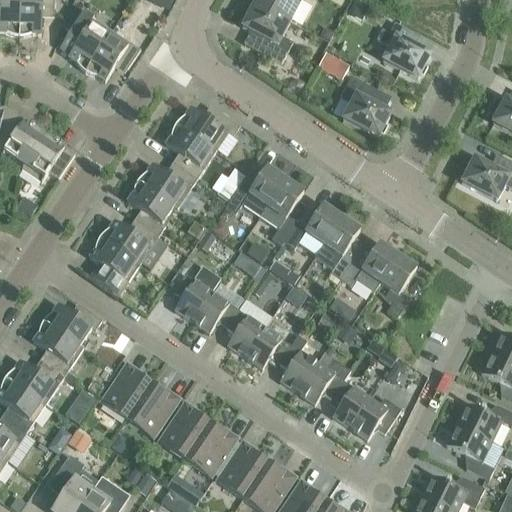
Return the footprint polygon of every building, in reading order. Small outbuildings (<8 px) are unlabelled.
[(19,0),(0,0),(0,36),(5,37),(17,40),(18,40),(19,0)] [(31,38),(40,38),(41,15),(53,16),(53,0),(19,0),(18,40),(19,40),(31,38)] [(257,0),(254,7),(289,25),(302,0),(257,0)] [(281,40),(289,25),(254,7),(241,30),(250,35),(244,47),(281,67),(292,46),(281,40)] [(83,75),(84,76),(111,35),(82,16),(58,52),(68,59),(67,61),(75,66),(83,75)] [(415,51),(421,40),(394,26),(388,37),(381,33),(375,44),(389,51),(382,64),(417,82),(430,58),(415,51)] [(324,30),(319,40),(328,44),(332,34),(324,30)] [(97,80),(104,85),(117,67),(127,73),(140,54),(111,35),(84,76),(85,76),(97,80)] [(325,56),(317,71),(327,76),(335,61),(325,56)] [(351,80),(340,101),(350,107),(342,122),(377,141),(390,117),(385,114),(368,105),(375,92),(351,80)] [(504,102),(492,126),(511,136),(511,106),(509,105),(504,102)] [(0,159),(3,155),(22,168),(23,169),(43,139),(35,134),(36,132),(36,129),(34,127),(31,126),(29,127),(27,129),(22,126),(21,128),(3,116),(4,111),(3,111),(0,126),(0,159)] [(174,128),(215,156),(227,138),(232,141),(239,131),(214,114),(208,124),(189,112),(184,119),(181,121),(177,124),(174,128)] [(215,156),(174,128),(172,132),(170,136),(169,141),(164,148),(183,161),(176,171),(196,184),(215,156)] [(50,144),(43,139),(23,169),(22,168),(21,173),(41,187),(47,177),(57,184),(72,162),(62,155),(63,153),(59,150),(59,149),(60,148),(60,147),(60,146),(59,145),(59,144),(58,143),(57,143),(56,142),(54,142),(52,143),(51,144),(50,144)] [(493,172),(473,161),(461,186),(496,204),(504,188),(511,192),(511,165),(499,159),(493,172)] [(177,212),(196,184),(176,171),(170,181),(151,168),(146,176),(143,178),(139,181),(136,185),(173,210),(177,212)] [(262,217),(284,184),(266,171),(250,195),(240,188),(227,208),(237,215),(243,205),(262,217)] [(220,177),(211,191),(217,196),(216,198),(227,205),(244,180),(234,173),(227,182),(220,177)] [(283,246),(297,226),(287,220),(303,196),(284,184),(262,217),(280,230),(271,243),(281,250),(283,246)] [(145,218),(138,227),(158,240),(165,230),(161,228),(173,210),(136,185),(134,188),(132,193),(131,197),(126,205),(145,218)] [(317,257),(323,249),(341,221),(322,209),(306,233),(297,226),(283,246),(293,253),(299,245),(316,257),(317,257)] [(202,215),(197,226),(210,231),(215,220),(202,215)] [(340,284),(353,264),(343,258),(359,234),(341,221),(323,249),(317,257),(316,257),(313,262),(332,274),(329,277),(340,284)] [(219,223),(211,234),(221,242),(225,236),(224,226),(219,223)] [(158,240),(138,227),(132,237),(113,225),(108,232),(105,234),(101,238),(98,241),(139,269),(158,240)] [(194,225),(186,237),(198,244),(205,232),(194,225)] [(206,236),(197,249),(206,255),(215,242),(206,236)] [(120,297),(139,269),(98,241),(96,244),(94,249),(93,254),(88,262),(97,267),(90,277),(120,297)] [(253,246),(246,256),(260,265),(267,255),(253,246)] [(372,297),(379,287),(397,260),(379,247),(363,271),(353,264),(340,284),(350,291),(354,285),(372,297)] [(239,256),(232,267),(240,272),(247,262),(239,256)] [(416,272),(397,260),(379,287),(389,293),(383,301),(392,307),(386,316),(396,323),(410,303),(400,296),(416,272)] [(274,264),(268,273),(284,283),(289,274),(274,264)] [(265,274),(259,282),(267,287),(272,278),(265,274)] [(191,326),(211,296),(185,278),(172,296),(181,302),(173,314),(191,326)] [(225,332),(238,314),(211,296),(191,326),(209,338),(216,326),(225,332)] [(52,316),(48,319),(44,322),(42,325),(79,350),(79,349),(91,332),(95,334),(102,324),(82,311),(75,321),(57,308),(52,316)] [(348,310),(341,320),(348,325),(355,314),(348,310)] [(225,332),(234,338),(226,349),(244,361),(264,331),(238,314),(225,332)] [(44,368),(63,381),(68,375),(83,352),(79,349),(79,350),(42,325),(40,328),(38,333),(37,338),(32,345),(50,358),(44,368)] [(295,325),(289,334),(297,340),(303,330),(295,325)] [(345,327),(336,339),(348,347),(356,335),(345,327)] [(264,331),(244,361),(261,373),(269,362),(278,367),(290,349),(264,331)] [(490,357),(511,367),(511,341),(500,336),(490,357)] [(371,344),(366,352),(380,361),(385,353),(371,344)] [(290,349),(278,367),(287,373),(279,385),(297,397),(317,367),(290,349)] [(511,367),(490,357),(480,378),(505,390),(500,401),(511,406),(511,367)] [(317,367),(297,397),(314,409),(322,397),(331,403),(343,385),(350,375),(333,363),(326,373),(317,367)] [(4,382),(44,409),(63,381),(44,368),(37,377),(19,365),(13,373),(10,375),(7,378),(4,382)] [(395,365),(390,373),(399,377),(403,370),(396,366),(395,365)] [(99,406),(126,424),(150,388),(134,378),(137,374),(126,367),(99,406)] [(68,375),(63,381),(74,388),(78,381),(68,375)] [(6,424),(25,437),(44,409),(4,382),(2,385),(0,389),(0,406),(12,414),(6,424)] [(94,383),(86,394),(95,400),(102,389),(94,383)] [(343,385),(331,403),(340,409),(332,421),(349,432),(369,402),(343,385)] [(150,388),(126,424),(153,442),(179,402),(168,395),(166,399),(150,388)] [(81,394),(74,404),(87,413),(94,403),(81,394)] [(369,402),(349,432),(367,444),(375,433),(384,439),(400,414),(383,402),(379,409),(369,402)] [(157,445),(184,463),(208,427),(192,417),(195,413),(184,406),(157,445)] [(455,429),(491,446),(500,426),(511,431),(511,416),(496,409),(491,420),(465,408),(455,429)] [(0,461),(6,466),(25,437),(6,424),(0,432),(0,461)] [(208,427),(184,463),(211,481),(237,442),(226,434),(224,438),(208,427)] [(491,446),(455,429),(445,449),(470,462),(465,473),(488,484),(493,472),(481,466),(491,446)] [(76,434),(67,447),(81,457),(90,444),(76,434)] [(52,443),(47,450),(58,458),(63,450),(52,443)] [(242,502),(266,466),(251,456),(253,452),(242,445),(216,484),(242,502)] [(136,448),(126,462),(135,467),(144,454),(136,448)] [(79,511),(91,495),(81,488),(90,474),(72,462),(55,488),(65,494),(52,511),(79,511)] [(282,477),(266,466),(242,502),(256,511),(274,511),(295,481),(284,473),(282,477)] [(145,477),(134,492),(144,499),(155,484),(145,477)] [(420,500),(444,511),(458,511),(461,506),(473,511),(474,511),(484,492),(461,481),(456,492),(430,480),(420,500)] [(100,481),(91,495),(79,511),(120,511),(128,500),(100,481)] [(281,511),(320,511),(324,506),(309,495),(311,491),(300,484),(281,511)] [(16,500),(9,510),(10,511),(21,511),(25,506),(16,500)] [(444,511),(420,500),(414,511),(444,511)]
